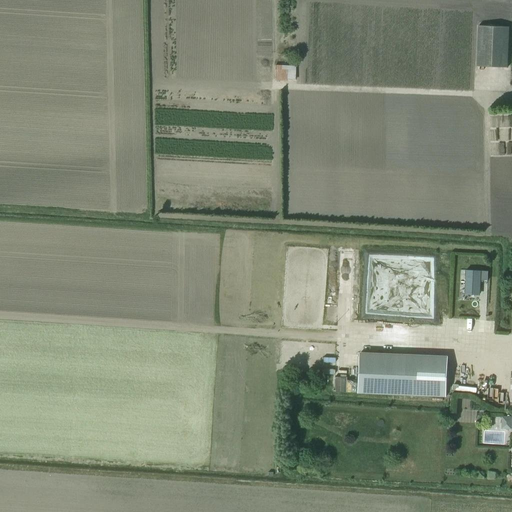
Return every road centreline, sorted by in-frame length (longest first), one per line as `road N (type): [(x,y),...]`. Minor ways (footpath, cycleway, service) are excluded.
road 1 (track): [(487,94),(179,81),(179,39)]
road 2 (track): [(336,337),(0,316)]
road 3 (track): [(487,94),(487,231)]
